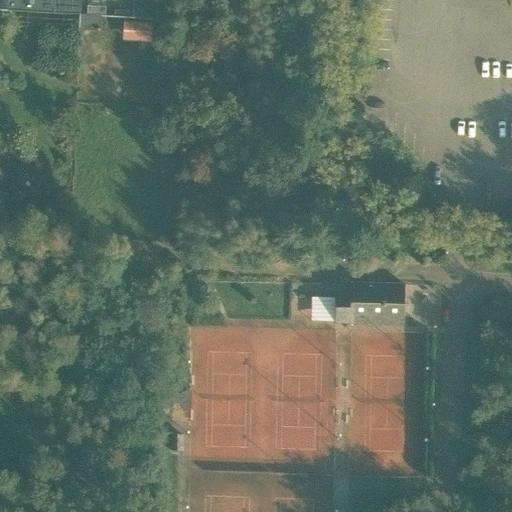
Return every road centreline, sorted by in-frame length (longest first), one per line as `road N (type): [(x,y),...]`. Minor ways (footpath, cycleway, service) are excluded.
road 1 (residential): [(412,0),(407,96),(460,158),(455,278)]
road 2 (unclassified): [(442,511),(455,278)]
road 3 (residential): [(455,278),(308,268)]
